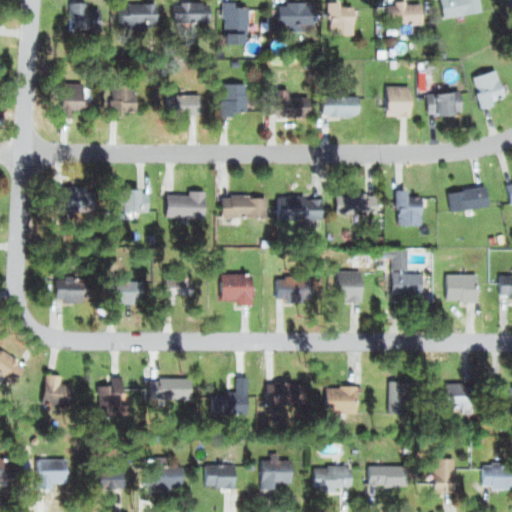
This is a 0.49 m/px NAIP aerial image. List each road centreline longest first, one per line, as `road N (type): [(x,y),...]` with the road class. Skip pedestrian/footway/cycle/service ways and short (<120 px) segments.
road 1 (residential): [(511,341),(93,339),(41,329),(22,309),(16,284),(32,0)]
road 2 (residential): [(0,150),(454,153),(511,137)]
